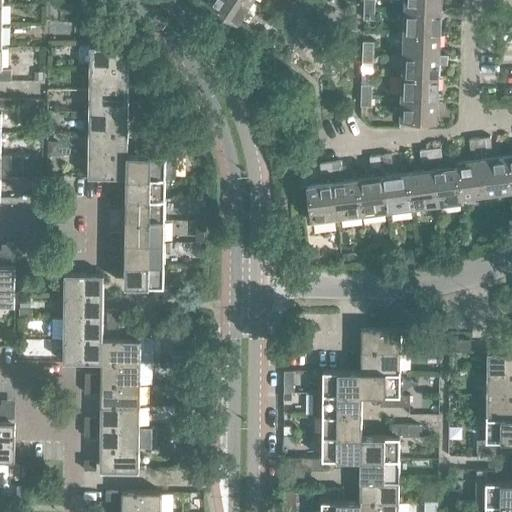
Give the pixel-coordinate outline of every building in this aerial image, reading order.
[(252,0),(208,0),(208,2),(238,22),(252,0)] [(364,0),(364,9),(375,9),(375,0),(364,0)] [(404,0),(404,10),(442,12),(442,0),(404,0)] [(286,22),(292,13),(283,7),(277,16),(286,22)] [(375,9),(364,9),(364,19),(375,19),(375,9)] [(404,10),(404,32),(441,33),(442,12),(404,10)] [(286,22),(277,16),(271,24),(280,30),(286,22)] [(441,33),(404,32),(403,53),(440,55),(441,33)] [(363,40),(363,52),(374,52),(374,41),(363,40)] [(90,67),(128,67),(129,45),(90,44),(90,67)] [(374,52),(363,52),(363,62),(373,62),(374,52)] [(440,55),(403,53),(402,75),(439,76),(440,55)] [(133,67),(144,67),(144,58),(133,57),(133,67)] [(12,80),(12,69),(12,68),(2,67),(2,80),(12,80)] [(128,89),(128,67),(90,67),(90,88),(128,89)] [(144,67),(133,67),(133,77),(144,77),(144,67)] [(402,75),(401,95),(438,96),(439,76),(402,75)] [(361,94),(372,94),(372,84),(362,84),(361,94)] [(128,110),(128,89),(90,88),(89,110),(128,110)] [(372,94),(361,94),(361,105),(372,105),(372,94)] [(438,96),(401,95),(400,119),(415,120),(438,121),(438,96)] [(12,97),(2,97),(2,109),(12,109),(12,97)] [(132,110),(144,111),(144,101),(132,101),(132,110)] [(89,110),(89,131),(128,132),(128,110),(89,110)] [(143,121),(144,111),(132,110),(132,120),(143,121)] [(128,152),(128,132),(89,131),(89,153),(123,153),(123,152),(128,152)] [(511,189),(511,185),(508,153),(491,155),(490,145),(491,145),(490,135),(480,137),(487,192),(511,189)] [(487,192),(480,137),(469,138),(470,147),(472,147),(473,158),(456,160),(457,165),(463,196),(487,192)] [(58,141),(48,141),(48,153),(58,153),(58,141)] [(165,153),(165,141),(156,141),(156,153),(165,153)] [(176,141),(165,141),(165,153),(167,153),(175,153),(176,141)] [(176,141),(175,153),(185,153),(185,141),(176,141)] [(463,196),(457,165),(441,167),(440,158),(441,158),(440,147),(432,148),(438,203),(442,203),(464,200),(463,196)] [(438,203),(432,148),(419,150),(420,161),(422,160),(423,169),(409,171),(414,206),(438,203)] [(0,152),(0,174),(1,175),(11,175),(11,153),(2,153),(0,152)] [(133,152),(133,154),(132,175),(167,176),(167,153),(165,153),(156,153),(133,152)] [(123,153),(89,153),(88,176),(127,176),(132,176),(132,175),(133,154),(123,153)] [(390,153),(381,155),(388,210),(414,206),(409,171),(391,174),(390,164),(391,164),(390,153)] [(388,210),(381,155),(369,156),(370,167),(372,167),(373,176),(359,177),(364,213),(388,210)] [(364,213),(359,177),(341,180),(340,171),(341,170),(340,160),(331,161),(337,216),(364,213)] [(337,216),(331,161),(319,162),(320,173),(322,173),(323,182),(307,184),(312,220),(337,216)] [(132,176),(127,176),(127,196),(166,197),(167,176),(132,175),(132,176)] [(110,196),(122,196),(122,187),(110,187),(110,196)] [(122,196),(110,196),(110,206),(122,206),(122,196)] [(127,196),(127,218),(166,219),(166,197),(127,196)] [(127,218),(126,240),(165,240),(166,219),(127,218)] [(207,231),(207,220),(196,219),(196,231),(198,231),(207,231)] [(110,239),(121,240),(121,230),(110,230),(110,239)] [(121,240),(110,239),(110,249),(121,249),(121,240)] [(165,240),(126,240),(126,261),(165,262),(165,240)] [(318,250),(308,251),(309,262),(320,261),(318,250)] [(391,252),(377,254),(378,262),(392,260),(391,252)] [(342,255),(343,261),(355,260),(354,253),(342,255)] [(165,284),(165,262),(126,261),(125,284),(154,284),(164,284),(165,284)] [(0,269),(0,303),(15,304),(16,269),(0,269)] [(65,295),(103,295),(103,273),(65,272),(65,295)] [(164,296),(164,284),(154,284),(154,296),(164,296)] [(174,284),(165,284),(164,284),(164,296),(174,297),(174,284)] [(31,294),(20,294),(20,305),(31,305),(31,294)] [(65,295),(64,316),(103,317),(103,295),(65,295)] [(108,307),(107,317),(119,317),(120,307),(108,307)] [(102,338),(103,317),(64,316),(64,338),(102,338)] [(119,317),(107,317),(107,327),(119,327),(119,317)] [(141,338),(141,326),(131,326),(131,338),(141,338)] [(151,339),(151,326),(141,326),(141,338),(142,338),(151,339)] [(363,349),(401,349),(402,327),(368,327),(363,326),(363,349)] [(107,361),(107,360),(107,339),(102,338),(64,338),(63,361),(102,361),(107,361)] [(141,360),(142,338),(141,338),(131,338),(107,338),(107,339),(107,360),(141,360)] [(461,351),(461,339),(451,339),(451,351),(461,351)] [(461,339),(461,351),(471,351),(471,339),(461,339)] [(401,371),(401,349),(363,349),(363,370),(367,370),(367,371),(401,371)] [(488,351),(487,373),(511,373),(511,351),(510,351),(488,351)] [(141,382),(141,360),(107,360),(107,361),(102,361),(102,382),(141,382)] [(172,361),(172,376),(185,377),(185,361),(178,361),(172,361)] [(362,392),(363,371),(363,370),(361,370),(357,370),(324,369),(324,392),(358,392),(362,392)] [(362,392),(362,393),(367,393),(381,393),(390,393),(401,393),(401,371),(367,371),(363,371),(362,392)] [(85,372),(85,381),(97,382),(97,372),(85,372)] [(511,373),(487,373),(487,395),(511,395),(511,373)] [(97,382),(85,381),(85,391),(97,391),(97,382)] [(102,382),(102,403),(141,404),(141,382),(102,382)] [(284,391),(283,391),(284,399),(292,399),(292,391),(284,391)] [(362,393),(358,393),(358,392),(324,392),(313,392),(312,413),(323,413),(362,414),(362,412),(362,393)] [(390,393),(381,393),(381,405),(390,405),(390,393)] [(400,405),(401,393),(390,393),(390,405),(400,405)] [(410,393),(401,393),(400,405),(410,405),(410,393)] [(511,395),(487,395),(487,416),(511,416),(511,395)] [(102,403),(102,425),(140,425),(141,404),(102,403)] [(362,434),(362,414),(323,413),(323,435),(357,435),(357,434),(362,434)] [(85,415),(85,425),(97,425),(97,415),(85,415)] [(487,439),(497,439),(511,439),(511,416),(487,416),(486,439),(487,439)] [(0,420),(0,459),(15,460),(16,421),(0,420)] [(390,423),(390,435),(400,435),(400,423),(390,423)] [(409,435),(409,423),(400,423),(400,435),(409,435)] [(409,423),(409,435),(419,435),(419,423),(409,423)] [(97,425),(85,425),(85,434),(97,435),(97,425)] [(140,425),(102,425),(101,447),(140,447),(140,425)] [(362,434),(362,435),(361,457),(366,457),(400,457),(400,435),(390,435),(366,434),(362,434)] [(323,435),(323,458),(357,458),(359,458),(361,458),(361,457),(362,435),(357,435),(323,435)] [(487,439),(486,439),(477,439),(477,451),(487,451),(487,439)] [(487,439),(487,451),(497,451),(497,439),(487,439)] [(140,447),(101,447),(101,469),(139,470),(140,447)] [(304,467),(304,457),(292,457),(292,467),(304,467)] [(304,457),(304,467),(304,469),(313,469),(314,458),(304,457)] [(400,479),(400,457),(366,457),(366,458),(361,458),(361,478),(400,479)] [(97,458),(85,458),(85,468),(97,468),(97,458)] [(323,469),(323,458),(314,458),(313,469),(323,469)] [(304,467),(292,467),(292,477),(304,477),(304,469),(304,467)] [(486,480),(487,468),(477,468),(477,480),(486,480)] [(496,468),(487,468),(486,480),(496,480),(496,468)] [(400,500),(400,479),(361,478),(361,500),(400,500)] [(486,480),(477,480),(476,503),(486,503),(511,503),(511,480),(496,480),(486,480)] [(332,499),(332,488),(322,487),(322,499),(332,499)] [(342,488),(332,488),(332,499),(342,499),(342,488)] [(119,500),(119,489),(107,489),(107,500),(119,500)] [(140,511),(161,511),(162,490),(125,489),(123,489),(123,511),(140,511)] [(459,491),(449,491),(449,503),(459,503),(459,491)] [(8,493),(7,504),(15,504),(18,504),(18,494),(8,493)] [(322,499),(322,511),(360,511),(361,500),(359,500),(355,500),(342,499),(332,499),(322,499)] [(399,511),(400,500),(361,500),(360,511),(399,511)] [(426,501),(425,511),(436,511),(437,502),(426,501)] [(283,502),(282,511),(294,511),(295,503),(283,502)] [(511,511),(511,503),(486,503),(485,511),(511,511)]
